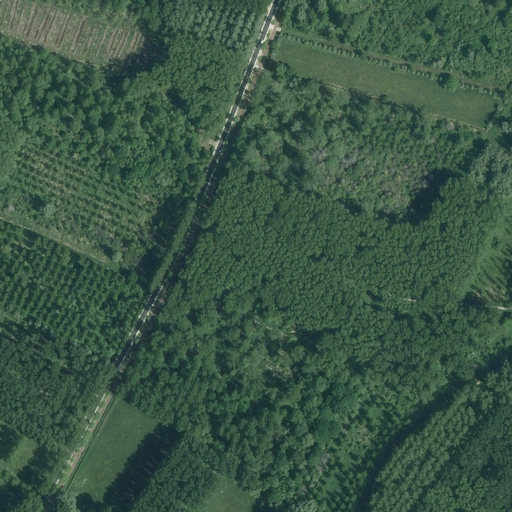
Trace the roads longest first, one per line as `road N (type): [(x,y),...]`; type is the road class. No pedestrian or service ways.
road 1 (tertiary): [(71,450),(182,240),(275,0)]
road 2 (track): [(266,26),(511,94)]
